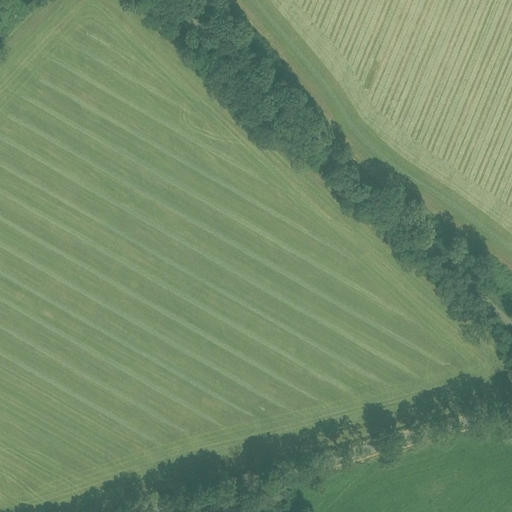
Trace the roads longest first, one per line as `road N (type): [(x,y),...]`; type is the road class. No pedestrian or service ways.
road 1 (unclassified): [(511,324),(172,0)]
road 2 (unclassified): [(164,507),(511,409)]
